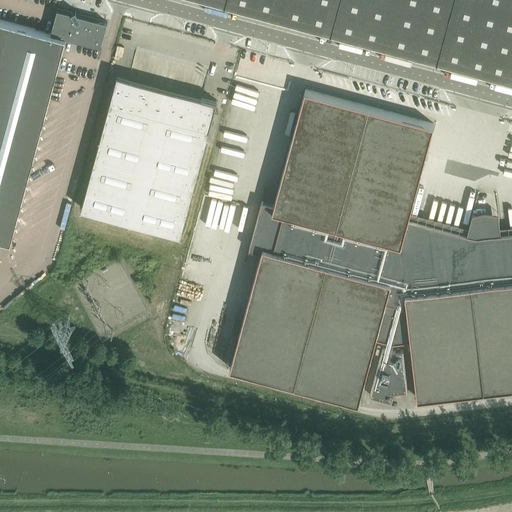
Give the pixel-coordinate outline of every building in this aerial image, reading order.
[(340,0),(227,0),(226,4),(227,3),(331,31),(331,32),(332,32),(340,0)] [(453,0),(340,0),(332,32),(332,31),(437,60),(437,61),(438,61),(453,0)] [(511,0),(453,0),(438,61),(438,60),(511,79),(511,0)] [(108,22),(78,14),(76,10),(72,13),(58,9),(51,33),(0,19),(0,238),(11,241),(66,37),(101,47),(108,22)] [(202,97),(202,100),(117,77),(82,208),(181,235),(217,101),(202,97)] [(409,218),(434,124),(305,89),(274,204),(262,201),(249,249),(261,252),(230,368),(359,403),(376,338),(393,342),(411,340),(418,398),(511,387),(511,232),(477,236),(409,218)] [(383,348),(370,395),(392,401),(394,392),(408,390),(403,350),(393,351),(383,348)]
